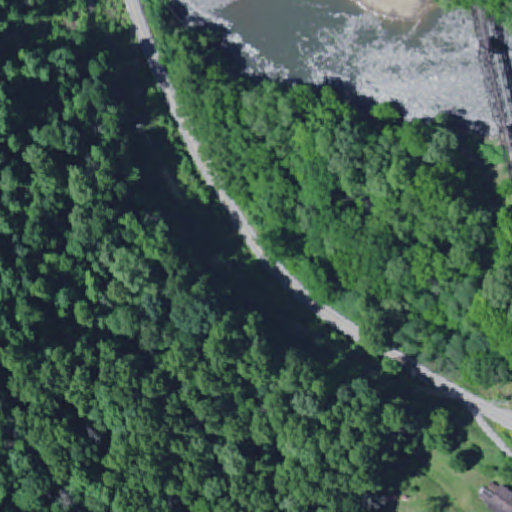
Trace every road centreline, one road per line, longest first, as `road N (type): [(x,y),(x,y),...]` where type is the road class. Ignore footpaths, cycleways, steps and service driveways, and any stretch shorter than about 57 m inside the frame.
road 1 (secondary): [(131,0),(207,169),(303,297),(419,373),(511,420)]
road 2 (residential): [(335,321),(394,446),(383,511)]
